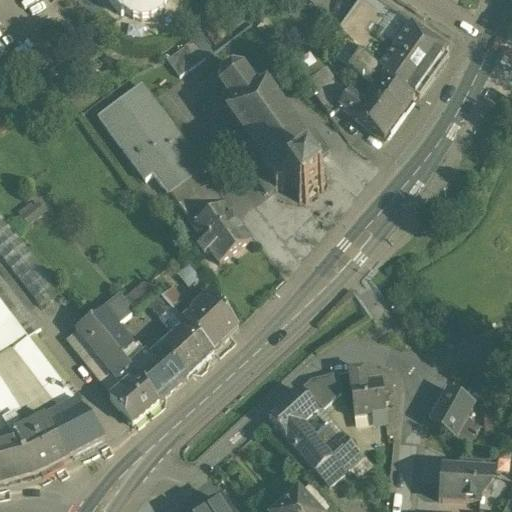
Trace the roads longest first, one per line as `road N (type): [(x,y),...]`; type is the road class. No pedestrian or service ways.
road 1 (primary): [(140,457),(352,251),(421,169),(478,72),(505,0)]
road 2 (residential): [(140,457),(172,487),(296,373),(323,358),(359,352),(426,380)]
road 3 (residential): [(426,380),(402,511)]
